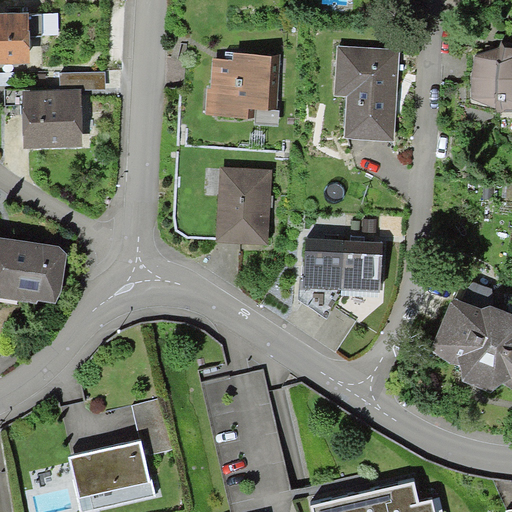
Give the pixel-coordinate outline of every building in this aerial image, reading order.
[(498,12),(498,0),(468,0),(468,11),(498,12)] [(24,36),(40,36),(39,14),(0,14),(0,59),(10,59),(10,57),(25,57),(24,36)] [(496,52),(470,57),(468,84),(466,84),(466,104),(496,110),(497,110),(511,107),(511,49),(500,48),(496,52)] [(344,135),(389,138),(395,52),(337,49),(335,79),(354,80),(353,95),(346,94),(344,135)] [(224,53),(224,55),(223,64),(214,64),(212,93),(219,94),(217,112),(250,114),(250,104),(271,105),(274,60),(240,57),(240,54),(224,53)] [(2,90),(2,106),(25,105),(26,141),(74,140),(74,90),(65,90),(65,97),(60,97),(60,90),(38,91),(38,89),(2,90)] [(216,238),(262,241),(266,173),(220,170),(216,238)] [(332,308),(339,296),(343,243),(306,240),(306,238),(304,238),(302,280),(313,281),(312,287),(305,299),(328,314),(332,308)] [(0,288),(16,291),(17,298),(32,299),(33,296),(51,298),(56,285),(61,254),(55,249),(0,240),(0,288)] [(377,285),(379,243),(378,243),(378,245),(343,243),(339,296),(332,308),(353,322),(365,303),(366,284),(377,285)] [(486,292),(471,285),(467,289),(460,302),(452,299),(432,346),(446,354),(449,359),(455,361),(463,377),(467,378),(468,380),(480,386),(483,385),(487,387),(503,381),(509,383),(511,381),(511,317),(488,308),(486,292)] [(138,439),(137,439),(66,455),(73,485),(87,482),(93,508),(131,499),(132,501),(153,496),(149,477),(147,478),(138,439)] [(429,511),(420,476),(316,504),(318,511),(429,511)]
